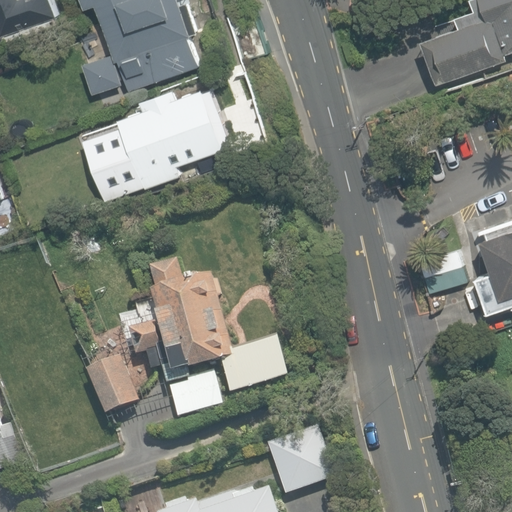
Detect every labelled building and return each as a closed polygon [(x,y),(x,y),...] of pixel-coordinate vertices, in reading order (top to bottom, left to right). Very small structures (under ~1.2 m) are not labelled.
[(0,0),(0,35),(61,16),(56,0),(0,0)] [(99,3),(128,90),(200,66),(191,37),(200,34),(188,0),(84,0),(87,7),(99,3)] [(425,40),(441,83),(508,59),(507,55),(511,53),(511,0),(472,0),(476,10),(457,16),(461,28),(425,40)] [(229,18),(243,60),(268,52),(254,10),(229,18)] [(85,64),(94,93),(124,83),(114,54),(85,64)] [(115,170),(123,195),(181,176),(177,166),(224,150),(217,130),(227,127),(220,105),(209,109),(203,90),(179,98),(176,88),(145,98),(149,109),(122,118),(137,163),(115,170)] [(22,195),(31,223),(49,217),(41,190),(22,195)] [(478,276),(490,311),(511,303),(511,217),(480,228),(494,270),(478,276)] [(164,366),(178,417),(227,404),(217,367),(226,364),(234,394),(294,378),(282,334),(234,347),(214,275),(184,283),(178,258),(153,265),(159,289),(152,291),(160,319),(132,327),(139,354),(149,352),(154,369),(164,366)] [(91,369),(111,417),(144,404),(123,355),(91,369)] [(0,469),(26,461),(13,424),(4,427),(0,417),(0,406),(1,406),(0,403),(0,469)] [(280,511),(274,493),(302,483),(290,451),(262,461),(272,488),(242,498),(239,490),(204,503),(202,500),(167,511),(280,511)] [(451,468),(456,487),(465,484),(459,466),(451,468)]
